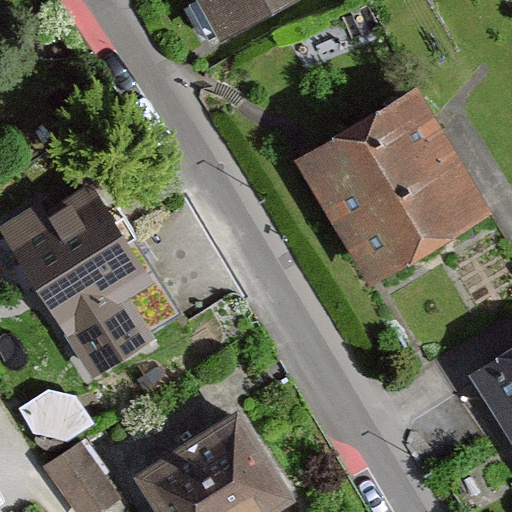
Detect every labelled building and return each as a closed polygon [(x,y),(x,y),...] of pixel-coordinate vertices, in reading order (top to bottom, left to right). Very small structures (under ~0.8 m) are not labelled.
[(314,0),(204,0),(230,47),(314,0)] [(502,218),(427,93),(300,169),(375,294),(502,218)] [(103,183),(10,238),(92,378),(149,344),(128,309),(165,287),(103,183)] [(511,358),(477,381),(511,434),(511,358)] [(76,382),(34,390),(41,425),(82,418),(76,382)] [(296,511),(312,502),(253,415),(154,481),(174,511),(296,511)] [(86,511),(126,485),(89,429),(49,455),(86,511)]
